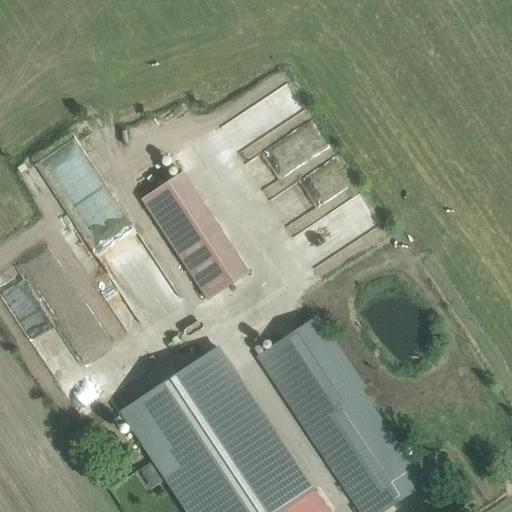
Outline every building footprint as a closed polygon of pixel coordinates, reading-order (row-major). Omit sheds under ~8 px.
[(288,85),(269,97),(284,122),(303,110),(288,85)] [(177,306),(80,134),(38,157),(135,329),(177,306)] [(361,201),(296,232),(310,262),(375,232),(361,201)] [(215,222),(174,250),(207,300),(248,273),(215,222)] [(10,256),(28,250),(24,238),(6,244),(10,256)] [(106,340),(53,246),(23,263),(75,357),(106,340)] [(17,315),(48,374),(71,362),(49,320),(33,328),(25,312),(17,315)] [(313,318),(258,355),(305,426),(324,457),(349,493),(361,511),(382,511),(434,477),(423,461),(413,468),(313,318)] [(123,411),(189,511),(326,511),(217,350),(183,371),(123,411)]
